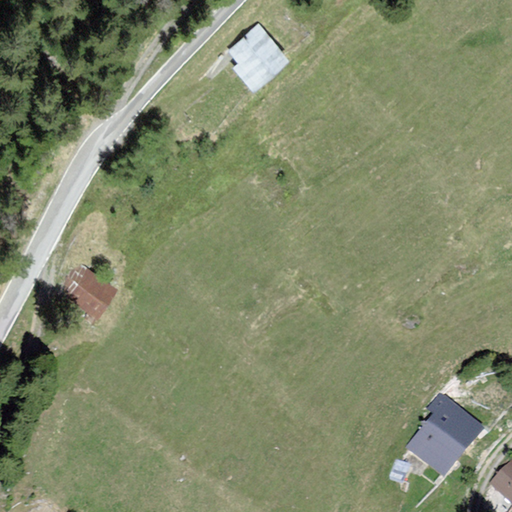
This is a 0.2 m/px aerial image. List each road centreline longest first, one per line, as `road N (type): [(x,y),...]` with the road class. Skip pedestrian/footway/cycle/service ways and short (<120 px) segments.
road 1 (tertiary): [(0,323),(61,207),(119,124)]
road 2 (track): [(0,432),(32,332),(44,264),(35,254)]
road 3 (tertiary): [(119,124),(234,0)]
road 4 (residential): [(193,0),(131,82),(117,109),(119,124)]
